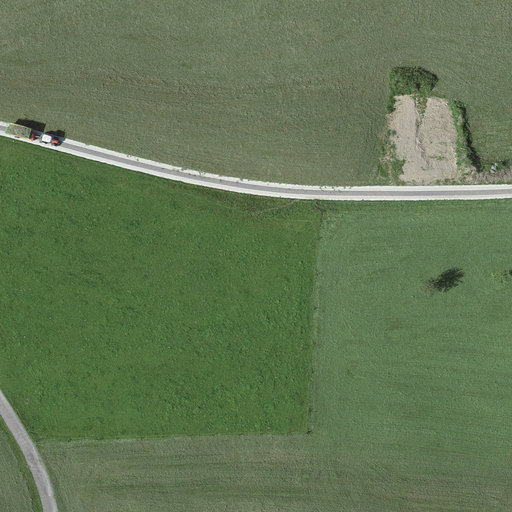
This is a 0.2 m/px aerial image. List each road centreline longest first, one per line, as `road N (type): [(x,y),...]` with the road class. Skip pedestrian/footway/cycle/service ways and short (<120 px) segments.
road 1 (unclassified): [(511,188),(451,195),(264,189),(0,125)]
road 2 (unclassified): [(0,399),(38,465),(51,511)]
